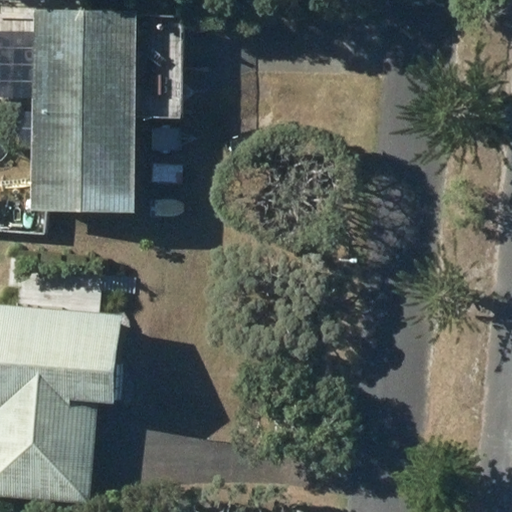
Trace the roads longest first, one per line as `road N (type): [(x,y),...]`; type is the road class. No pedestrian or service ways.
road 1 (residential): [(391,511),(432,0)]
road 2 (residential): [(511,266),(493,511)]
